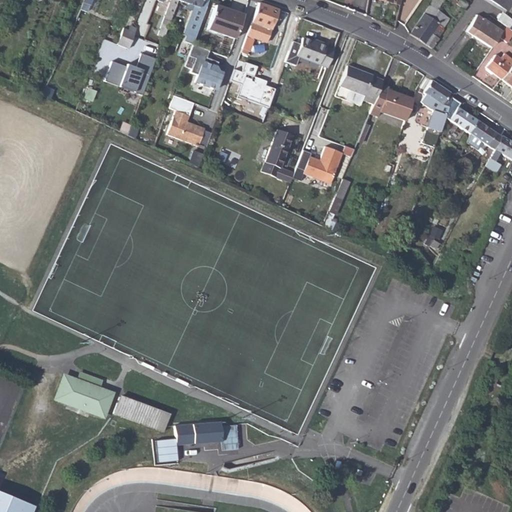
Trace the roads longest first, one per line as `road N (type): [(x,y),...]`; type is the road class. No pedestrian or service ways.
road 1 (tertiary): [(511,259),(396,511)]
road 2 (residential): [(290,0),(394,42),(511,119)]
